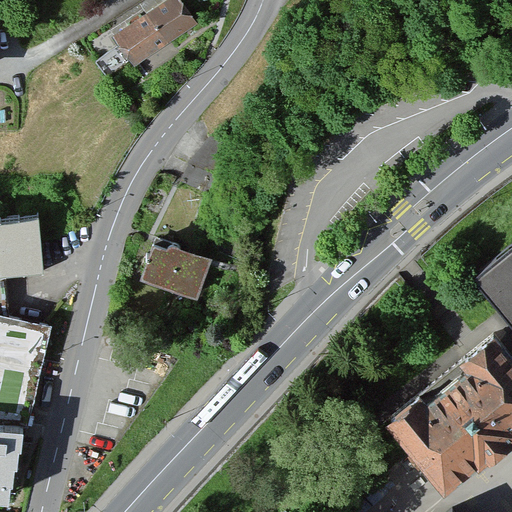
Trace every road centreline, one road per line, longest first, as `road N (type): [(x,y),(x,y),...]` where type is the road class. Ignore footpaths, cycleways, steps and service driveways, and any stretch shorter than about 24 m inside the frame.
road 1 (tertiary): [(41,511),(117,224),(151,161),(256,31),(270,0)]
road 2 (secondary): [(511,134),(341,285),(127,511)]
